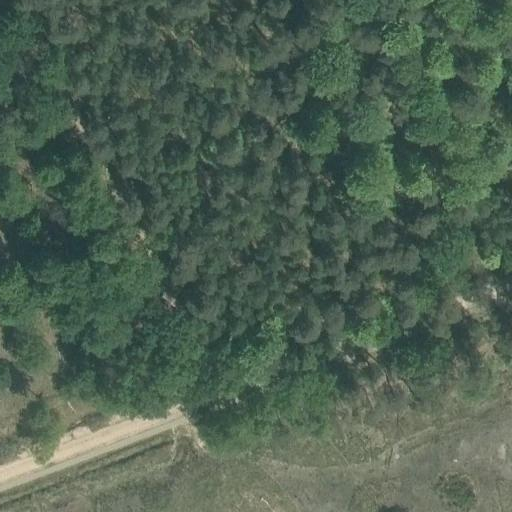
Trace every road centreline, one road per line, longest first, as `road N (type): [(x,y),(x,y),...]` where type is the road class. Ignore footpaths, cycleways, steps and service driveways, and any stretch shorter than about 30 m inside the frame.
road 1 (track): [(229,393),(199,352),(12,0)]
road 2 (track): [(511,284),(229,393)]
road 3 (track): [(229,393),(0,477)]
